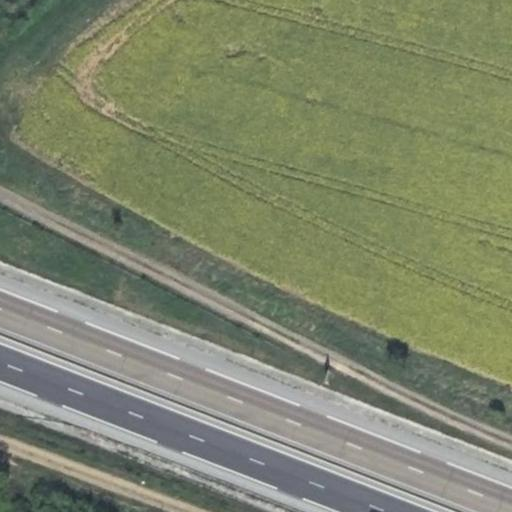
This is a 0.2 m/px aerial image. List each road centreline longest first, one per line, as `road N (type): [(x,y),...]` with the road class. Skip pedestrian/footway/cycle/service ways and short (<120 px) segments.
road 1 (track): [(0,188),(511,431)]
road 2 (primary): [(511,507),(0,307)]
road 3 (primary): [(0,361),(385,511)]
road 4 (track): [(173,511),(0,447)]
